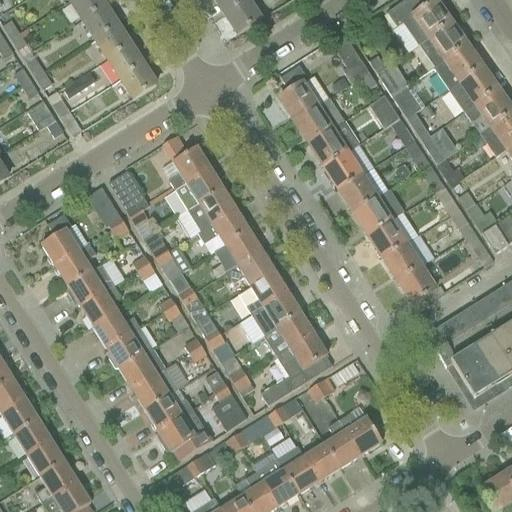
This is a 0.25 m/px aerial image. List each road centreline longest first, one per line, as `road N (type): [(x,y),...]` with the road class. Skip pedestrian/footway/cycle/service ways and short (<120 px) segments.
road 1 (residential): [(443,460),(208,95)]
road 2 (residential): [(138,511),(0,289)]
road 3 (residential): [(0,225),(208,95)]
road 4 (residential): [(208,95),(358,0)]
